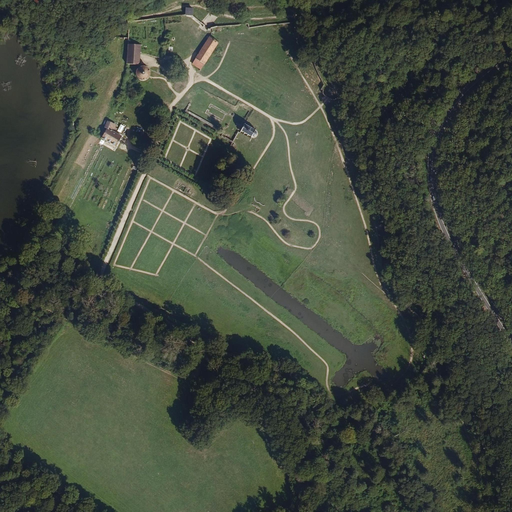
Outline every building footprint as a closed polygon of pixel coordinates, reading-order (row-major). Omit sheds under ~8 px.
[(219,43),(210,37),(195,58),(204,64),(219,43)] [(126,44),(125,64),(138,65),(141,59),(140,45),(129,44),(126,44)] [(195,58),(192,63),(198,67),(200,69),(204,64),(195,58)] [(136,69),(135,71),(135,74),(135,76),(136,78),(137,79),(139,81),(141,81),(144,81),(146,81),(148,79),(149,78),(150,76),(150,74),(150,72),(149,70),(148,68),(146,67),(144,66),(141,66),(139,67),(138,68),(136,69)] [(106,121),(103,127),(115,133),(117,129),(114,128),(115,125),(106,121)] [(240,128),(238,132),(249,138),(252,138),(254,137),(255,134),(255,132),(253,130),(242,124),(240,128)] [(106,129),(101,138),(116,147),(121,138),(106,129)]
